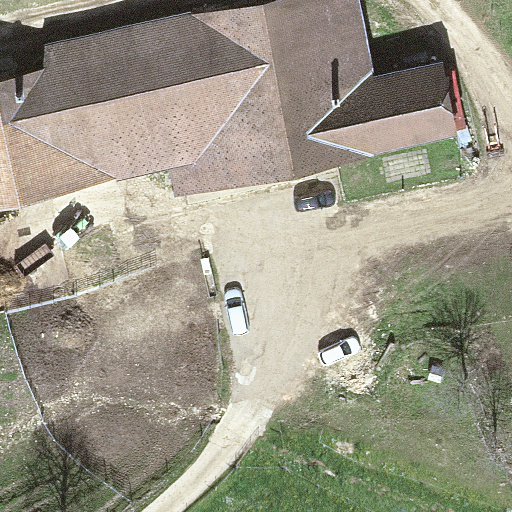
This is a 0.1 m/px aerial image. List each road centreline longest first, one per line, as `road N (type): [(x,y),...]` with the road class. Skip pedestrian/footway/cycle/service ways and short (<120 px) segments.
road 1 (track): [(172,511),(236,442),(284,360),(307,279),(357,229),(468,205),(511,163)]
road 2 (track): [(511,132),(505,103),(419,0)]
road 3 (track): [(157,0),(0,39)]
